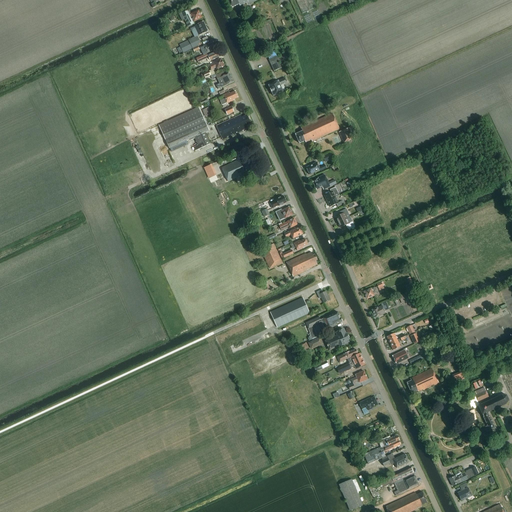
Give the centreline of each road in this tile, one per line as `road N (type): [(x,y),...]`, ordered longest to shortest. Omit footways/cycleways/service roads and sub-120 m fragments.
road 1 (residential): [(378,334),(221,0)]
road 2 (tertiary): [(329,279),(200,0)]
road 3 (residential): [(461,511),(378,334)]
road 4 (tertiary): [(439,511),(360,342)]
road 5 (track): [(348,101),(511,25)]
road 6 (unclassified): [(378,334),(511,272)]
road 7 (unclassified): [(205,337),(329,279)]
